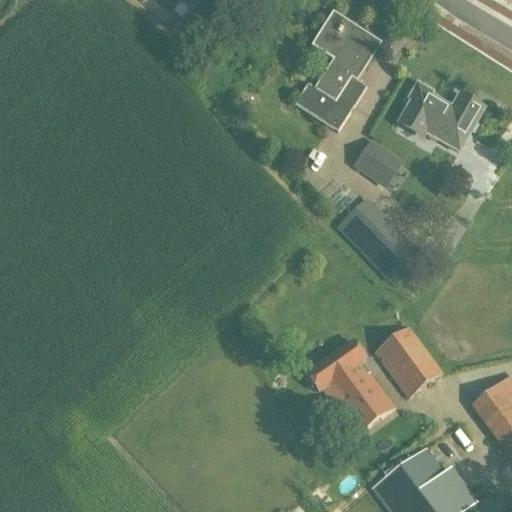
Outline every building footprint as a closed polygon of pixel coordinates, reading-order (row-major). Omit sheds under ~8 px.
[(181,0),(180,3),(192,11),(199,0),(181,0)] [(175,34),(184,23),(172,13),(164,24),(175,34)] [(339,22),(332,17),(315,44),(336,58),(315,91),(307,87),(294,108),(338,135),(367,91),(357,84),(381,46),(340,20),(339,22)] [(452,111),(429,97),(422,109),(411,103),(400,122),(427,138),(428,137),(446,148),(450,141),(463,148),(484,113),(459,98),(452,111)] [(382,190),(400,164),(372,144),(353,169),(382,190)] [(389,286),(419,258),(366,202),(337,231),(389,286)] [(378,363),(408,403),(440,380),(443,377),(409,330),(373,357),(378,363)] [(324,365),(306,378),(319,396),(323,394),(334,409),(342,404),(350,398),(338,380),(346,374),(352,382),(366,372),(362,366),(366,363),(353,345),(334,358),(324,365)] [(342,404),(364,434),(395,412),(366,372),(352,382),(346,374),(338,380),(350,398),(342,404)] [(511,408),(498,419),(511,438),(511,408)] [(470,511),(426,452),(371,492),(385,511),(470,511)]
